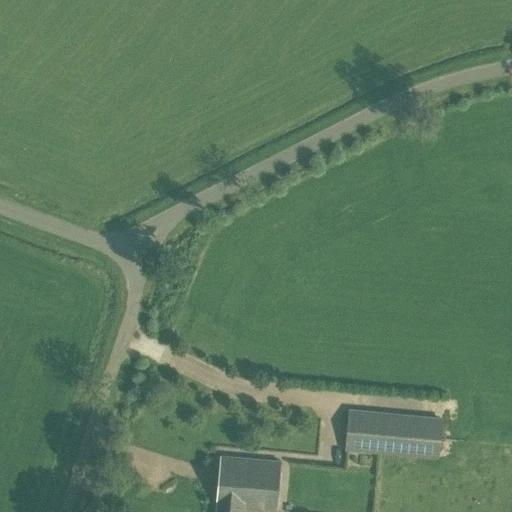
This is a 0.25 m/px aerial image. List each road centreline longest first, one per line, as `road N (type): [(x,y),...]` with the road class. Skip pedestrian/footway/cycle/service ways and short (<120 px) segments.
road 1 (unclassified): [(146,245),(181,214),(421,90),(511,71)]
road 2 (unclassified): [(63,511),(146,245)]
road 3 (unclassified): [(146,245),(103,245),(0,204)]
